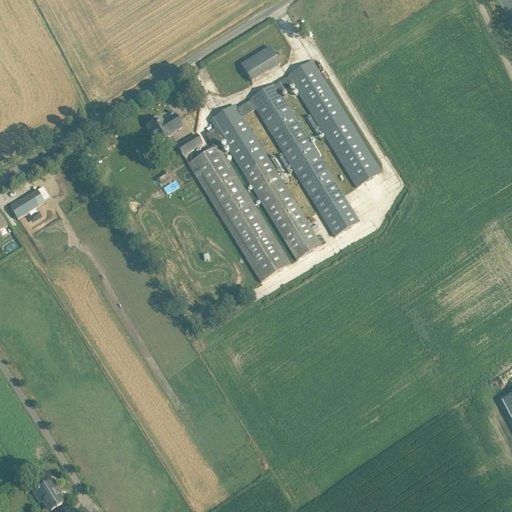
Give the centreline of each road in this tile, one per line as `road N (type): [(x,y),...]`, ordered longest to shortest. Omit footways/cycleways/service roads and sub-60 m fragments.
road 1 (unclassified): [(0,181),(286,0)]
road 2 (unclassified): [(87,504),(0,364)]
